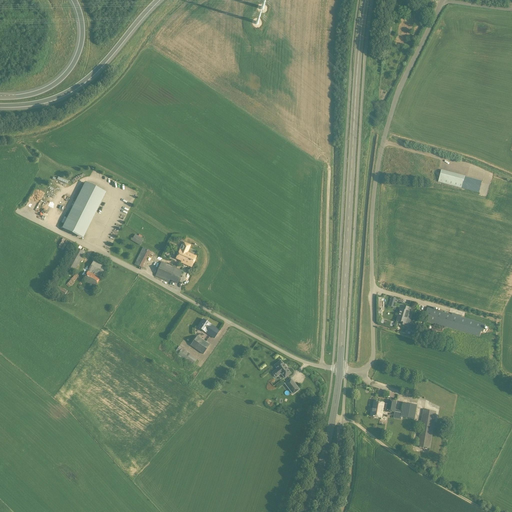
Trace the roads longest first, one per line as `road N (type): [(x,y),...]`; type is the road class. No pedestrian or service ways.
road 1 (unclassified): [(339,370),(364,370),(373,357),(371,225),(381,144),(443,0)]
road 2 (tertiary): [(339,370),(365,0)]
road 3 (unclassified): [(339,370),(294,358),(19,211)]
road 4 (track): [(328,164),(321,366)]
road 5 (motorway): [(0,105),(65,93),(159,0)]
road 6 (motorway): [(75,0),(82,40),(73,65),(43,90),(0,97)]
